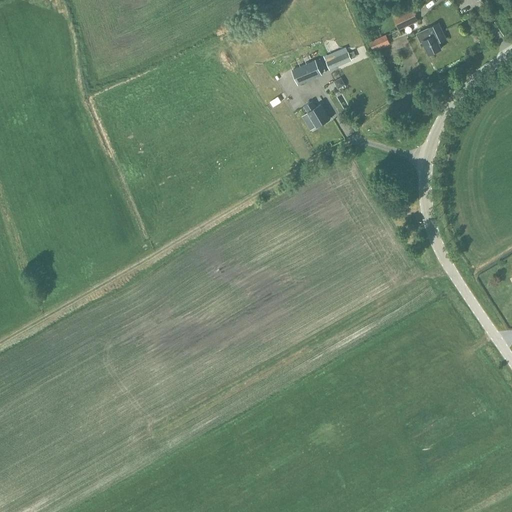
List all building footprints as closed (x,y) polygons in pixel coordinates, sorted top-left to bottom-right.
[(418,21),(412,8),(394,17),(399,30),(418,21)] [(433,36),(429,27),(416,33),(421,43),(419,43),(428,61),(447,52),(443,42),(447,39),(440,23),(432,26),(436,35),(433,36)] [(390,44),(386,34),(370,41),(374,51),(390,44)] [(323,61),(328,70),(351,60),(348,52),(326,62),(325,60),(323,61)] [(298,85),(322,75),(315,60),(291,70),(298,85)] [(329,119),(320,105),(317,107),(313,100),(304,106),(317,126),(329,119)]
